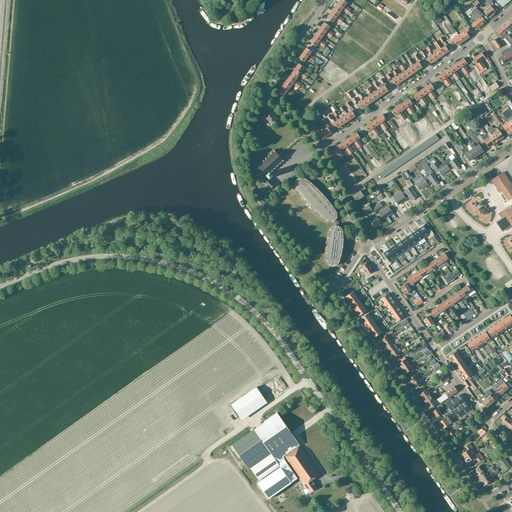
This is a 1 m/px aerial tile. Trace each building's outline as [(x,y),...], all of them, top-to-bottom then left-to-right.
[(492,2),(489,0),(486,0),(485,1),(490,7),(484,12),(489,18),(496,13),(498,11),(495,8),(492,5),(493,4),(492,2)] [(338,4),(334,9),(340,13),(342,10),(344,12),(348,14),(349,12),(348,11),(346,9),(344,8),(338,4)] [(449,8),(444,11),(446,14),(451,11),(456,8),(453,5),(449,8)] [(483,16),(476,8),(471,12),(473,14),(471,16),(473,18),(470,21),(473,24),(473,25),(477,30),(486,22),(481,17),(483,16)] [(334,9),(331,14),(337,18),(340,13),(334,9)] [(395,17),(388,12),(386,15),(393,20),(395,17)] [(331,14),(327,19),(333,23),(335,20),(337,22),(341,24),(342,22),(341,21),(339,19),(337,18),(331,14)] [(437,25),(442,22),(437,16),(433,19),(437,25)] [(511,38),(511,33),(509,30),(511,28),(506,22),(502,26),(511,38)] [(324,23),(321,28),(326,32),(327,32),(330,27),(324,23)] [(511,38),(502,26),(496,31),(501,37),(500,38),(502,40),(504,39),(509,46),(511,43),(511,38)] [(318,32),(317,33),(323,37),(327,32),(326,32),(321,28),(318,32)] [(459,35),(463,42),(470,37),(467,34),(470,32),(468,29),(459,35)] [(317,33),(314,38),(324,45),(325,46),(326,43),(323,41),(321,39),(323,37),(317,33)] [(463,42),(459,35),(450,41),(452,45),(455,43),(457,46),(463,42)] [(314,38),(310,43),(316,47),(318,44),(320,46),(323,48),(325,46),(324,45),(314,38)] [(492,42),(498,49),(501,46),(496,39),(492,42)] [(426,63),(446,52),(442,46),(423,56),(426,63)] [(501,52),(503,56),(500,57),(501,60),(501,61),(502,61),(503,64),(510,61),(510,62),(511,61),(511,54),(511,52),(511,51),(511,47),(506,49),(501,52)] [(306,48),(303,53),(313,61),(314,61),(316,62),(318,64),(320,61),(316,58),(315,59),(315,58),(314,59),(312,57),(312,56),(310,55),(312,52),(306,48)] [(303,53),(299,58),(305,62),(307,59),(312,63),(312,62),(313,61),(303,53)] [(475,54),(471,56),(480,70),(485,67),(481,61),(485,58),(482,53),(477,57),(475,54)] [(410,56),(414,62),(386,79),(391,86),(420,68),(417,64),(419,63),(413,54),(410,56)] [(459,62),(467,73),(469,72),(465,65),(467,64),(464,59),(459,62)] [(467,73),(459,62),(455,65),(458,70),(460,68),(465,75),(467,73)] [(299,64),(295,69),(301,73),(305,68),(299,64)] [(450,68),(458,80),(460,78),(456,72),(458,70),(455,65),(450,68)] [(458,80),(450,68),(446,71),(449,76),(452,74),(456,81),(458,80)] [(295,69),(292,74),(298,78),(299,75),(302,77),(305,79),(306,77),(303,74),(301,73),(295,69)] [(446,71),(442,74),(450,86),(452,84),(447,78),(449,76),(446,71)] [(292,74),(288,78),(300,86),(301,84),(298,82),(296,80),(298,78),(292,74)] [(450,86),(442,74),(437,77),(440,82),(443,80),(447,87),(450,86)] [(288,78),(285,83),(291,87),(293,85),(295,86),(298,89),(298,88),(300,86),(288,78)] [(374,89),(353,103),(357,109),(387,90),(382,82),(379,78),(375,80),(375,81),(371,83),(374,89)] [(285,83),(282,88),(287,92),(289,93),(292,95),(293,96),(294,94),(294,93),(291,91),(289,90),(291,87),(285,83)] [(496,83),(489,87),(492,91),(498,87),(496,83)] [(426,87),(434,99),(435,100),(438,99),(436,97),(432,91),(434,89),(431,84),(426,87)] [(426,87),(422,90),(425,95),(428,94),(432,100),(434,99),(426,87)] [(282,88),(278,93),(284,97),(287,92),(282,88)] [(422,90),(418,93),(426,105),(428,103),(423,97),(425,95),(422,90)] [(426,105),(418,93),(413,96),(416,101),(419,100),(423,106),(426,105)] [(404,102),(413,114),(414,113),(410,106),(413,104),(409,99),(404,102)] [(400,105),(404,110),(406,109),(411,115),(413,114),(404,102),(400,105)] [(493,110),(488,102),(485,104),(490,112),(493,110)] [(400,105),(396,108),(404,120),(406,119),(401,112),(404,110),(400,105)] [(500,113),(506,108),(503,105),(497,109),(500,113)] [(477,110),(481,116),(486,113),(482,107),(477,110)] [(404,120),(396,108),(391,111),(395,117),(397,115),(402,121),(404,120)] [(510,126),(511,128),(511,113),(509,109),(502,114),(504,117),(511,126),(510,126)] [(264,120),(270,127),(277,119),(271,113),(271,114),(267,110),(263,113),(267,118),(264,120)] [(348,110),(329,122),(333,128),(352,116),(348,110)] [(383,115),(378,118),(386,129),(388,128),(384,121),(386,120),(383,115)] [(504,117),(502,118),(504,121),(503,121),(505,125),(503,126),(508,134),(511,131),(511,128),(510,126),(511,126),(504,117)] [(374,121),(377,126),(380,124),(384,131),(386,130),(386,129),(378,118),(374,121)] [(374,121),(369,124),(377,136),(379,134),(375,128),(377,126),(374,121)] [(377,136),(369,124),(365,127),(368,132),(371,130),(375,137),(377,136)] [(327,136),(323,131),(320,133),(317,129),(316,130),(314,126),(312,128),(319,138),(321,137),(322,139),(327,136)] [(323,131),(327,136),(331,133),(329,131),(331,129),(329,126),(323,131)] [(491,130),(498,141),(503,137),(501,135),(503,134),(498,127),(496,129),(495,128),(493,129),(491,126),(489,127),(491,131),(491,130)] [(489,137),(493,144),(498,141),(491,130),(491,131),(489,127),(487,129),(492,136),(489,137)] [(468,131),(476,143),(479,141),(471,129),(468,131)] [(352,136),(360,148),(362,146),(357,140),(360,138),(357,133),(352,136)] [(493,144),(489,137),(489,138),(486,134),(481,137),(488,148),(493,144)] [(360,148),(352,136),(347,139),(351,144),(354,142),(358,149),(360,148)] [(347,139),(343,142),(351,154),(353,152),(349,146),(351,144),(347,139)] [(339,145),(342,150),(345,148),(349,155),(351,154),(343,142),(339,145)] [(471,144),(479,154),(483,151),(479,145),(476,147),(475,145),(475,146),(473,143),(471,144)] [(472,150),(469,151),(474,158),(479,154),(471,144),(470,145),(471,148),(472,150)] [(334,148),(342,160),(344,158),(340,152),(342,150),(339,145),(334,148)] [(474,158),(469,151),(466,147),(464,149),(464,150),(462,152),(464,155),(469,161),(474,158)] [(342,160),(334,148),(330,151),(333,156),(336,155),(340,161),(342,160)] [(284,161),(274,150),(273,151),(274,152),(272,154),(271,153),(271,154),(269,156),(268,155),(268,156),(269,157),(267,159),(266,158),(265,158),(266,159),(264,161),(263,160),(263,161),(263,162),(261,164),(260,163),(261,164),(259,166),(258,165),(257,166),(258,167),(256,168),(257,170),(254,172),(270,189),(275,185),(270,179),(273,176),(270,173),(272,171),(273,172),(274,171),(273,170),(275,169),(276,169),(275,168),(277,166),(278,167),(279,166),(278,165),(280,164),(281,164),(282,164),(281,163),(283,161),(284,162),(284,161)] [(426,158),(416,165),(420,171),(423,169),(426,173),(431,170),(427,164),(429,162),(426,158)] [(444,161),(445,162),(450,169),(453,167),(455,170),(461,166),(455,158),(451,161),(449,158),(444,161)] [(434,159),(429,163),(434,170),(436,168),(441,176),(450,170),(450,169),(445,162),(439,166),(434,159)] [(511,176),(507,169),(491,180),(500,192),(501,191),(503,194),(507,201),(509,199),(511,202),(511,204),(499,213),(502,218),(496,222),(502,231),(511,224),(511,176)] [(423,178),(425,179),(428,185),(432,182),(434,186),(439,182),(431,170),(426,173),(426,174),(427,175),(423,178)] [(423,177),(414,183),(416,185),(420,191),(428,185),(425,179),(423,178),(423,177)] [(297,181),(297,182),(296,183),(296,184),(297,186),(298,188),(301,192),(307,201),(316,210),(323,216),(325,218),(328,220),(329,220),(330,220),(331,220),(333,220),(334,219),(335,217),(335,215),(335,213),(334,212),(331,207),(329,204),(324,199),(319,193),(317,191),(313,187),(308,183),(305,180),(302,179),(300,179),(299,180),(297,181)] [(361,192),(365,189),(363,185),(357,189),(359,192),(353,196),(357,201),(364,196),(361,192)] [(402,193),(406,199),(410,197),(412,201),(417,197),(411,187),(402,193)] [(406,199),(402,193),(400,191),(392,196),(398,206),(407,200),(406,199)] [(373,213),(378,209),(382,206),(380,202),(376,205),(371,208),(368,205),(362,209),(363,211),(362,212),(364,215),(365,214),(366,214),(371,210),(373,213)] [(376,217),(370,222),(373,227),(380,222),(382,220),(383,221),(393,214),(388,207),(376,216),(376,217)] [(423,226),(417,230),(423,238),(429,234),(430,236),(433,234),(430,229),(427,231),(423,226)] [(336,227),(334,228),(333,228),(332,230),(331,233),(330,236),(329,238),(328,241),(328,246),(327,251),(327,253),(327,256),(328,261),(328,262),(329,263),(330,264),(331,265),(333,265),(334,265),(336,264),(336,263),(337,262),(338,259),(339,257),(340,253),(340,249),(341,247),(341,244),(341,242),(341,239),(341,236),(341,232),(341,231),(340,230),(340,229),(339,228),(338,228),(336,227)] [(417,230),(412,234),(418,242),(423,238),(417,230)] [(412,234),(406,238),(412,246),(418,242),(412,234)] [(406,238),(400,242),(406,250),(412,246),(406,238)] [(400,242),(395,245),(401,254),(406,250),(400,242)] [(395,245),(389,249),(395,258),(401,254),(395,245)] [(389,249),(383,253),(387,259),(384,261),(388,266),(391,264),(389,262),(395,258),(389,249)] [(439,257),(445,265),(447,268),(449,266),(445,261),(448,259),(444,253),(439,257)] [(439,257),(433,261),(437,267),(439,269),(445,265),(439,257)] [(433,261),(428,265),(432,270),(433,272),(435,271),(434,269),(437,267),(433,261)] [(362,267),(368,275),(373,272),(367,264),(362,267)] [(423,268),(427,274),(432,270),(428,265),(423,268)] [(427,274),(423,268),(417,272),(421,278),(422,278),(427,274)] [(454,278),(458,275),(460,274),(457,269),(451,274),(453,277),(454,278)] [(417,272),(412,276),(416,282),(420,279),(421,280),(423,279),(422,278),(421,278),(417,272)] [(407,280),(409,282),(412,287),(414,285),(413,284),(416,282),(412,276),(407,280)] [(412,287),(409,282),(406,284),(401,287),(406,294),(411,291),(409,289),(412,287)] [(462,290),(467,298),(469,296),(468,294),(471,292),(467,286),(462,290)] [(456,294),(460,299),(464,297),(465,299),(467,298),(462,290),(456,294)] [(353,292),(346,297),(349,302),(356,296),(353,292)] [(388,293),(380,299),(384,305),(392,299),(388,293)] [(451,297),(455,303),(460,299),(456,294),(451,297)] [(356,296),(349,302),(352,306),(360,301),(356,296)] [(455,303),(451,297),(446,301),(450,307),(455,303)] [(392,299),(384,305),(388,311),(396,305),(392,299)] [(360,301),(352,306),(356,311),(363,306),(360,301)] [(446,301),(440,305),(444,310),(450,307),(446,301)] [(396,305),(388,311),(392,317),(400,311),(396,305)] [(435,309),(439,314),(442,312),(444,313),(446,312),(444,310),(440,305),(435,309)] [(363,306),(356,311),(359,316),(366,311),(363,306)] [(434,318),(439,314),(435,309),(430,312),(431,315),(434,318)] [(400,311),(392,317),(396,323),(404,317),(400,311)] [(368,313),(361,319),(364,323),(371,318),(368,313)] [(434,318),(431,315),(429,317),(429,316),(424,320),(429,326),(433,323),(432,321),(435,319),(434,318)] [(371,318),(364,323),(367,328),(375,323),(371,318)] [(505,318),(500,321),(506,329),(510,326),(505,318)] [(500,321),(496,324),(501,332),(506,329),(500,321)] [(375,323),(367,328),(371,333),(378,328),(375,323)] [(496,324),(491,328),(496,335),(501,332),(496,324)] [(378,328),(371,333),(374,338),(381,333),(378,328)] [(491,328),(487,331),(492,338),(496,335),(491,328)] [(380,338),(384,344),(390,340),(387,337),(393,333),(391,331),(380,338)] [(485,332),(480,335),(486,342),(490,339),(485,332)] [(480,335),(476,338),(481,345),(486,342),(480,335)] [(476,338),(471,341),(476,349),(481,345),(476,338)] [(390,340),(384,344),(388,349),(395,344),(393,341),(391,342),(390,340)] [(395,344),(388,349),(391,354),(396,350),(398,348),(396,346),(399,344),(400,343),(399,341),(395,344)] [(471,341),(467,344),(472,352),(476,349),(471,341)] [(396,350),(391,354),(394,358),(405,351),(404,348),(398,352),(396,350)] [(456,351),(449,356),(452,361),(459,356),(456,351)] [(459,356),(452,361),(455,366),(462,360),(459,356)] [(398,364),(402,369),(409,364),(404,357),(400,360),(401,361),(398,364)] [(462,360),(455,366),(458,370),(466,365),(462,360)] [(409,364),(402,369),(405,373),(408,371),(410,373),(413,370),(409,364)] [(466,365),(458,370),(461,375),(469,370),(466,365)] [(436,372),(439,376),(444,373),(441,368),(436,372)] [(469,370),(461,375),(464,379),(472,374),(469,370)] [(409,379),(412,384),(418,380),(418,379),(416,377),(416,376),(419,374),(418,373),(409,379)] [(426,384),(421,377),(418,379),(418,380),(412,384),(413,385),(412,385),(414,388),(415,387),(416,389),(420,386),(421,388),(426,384)] [(501,379),(497,383),(500,386),(505,391),(508,387),(501,379)] [(497,383),(491,388),(494,391),(496,390),(500,395),(505,391),(500,386),(497,383)] [(445,395),(435,402),(436,404),(437,405),(457,391),(454,386),(445,393),(446,395),(445,396),(445,395)] [(419,394),(423,399),(429,394),(428,392),(431,389),(430,387),(426,389),(419,394)] [(429,394),(423,399),(426,403),(432,399),(430,396),(434,393),(434,394),(437,392),(435,389),(429,394)] [(244,418),(268,401),(260,390),(236,407),(244,418)] [(486,392),(483,395),(486,398),(490,403),(494,400),(490,395),(491,393),(489,390),(487,392),(486,392)] [(452,400),(447,403),(457,418),(470,409),(459,395),(452,400)] [(479,399),(477,400),(481,404),(482,402),(486,407),(490,403),(486,398),(483,395),(481,397),(479,399)] [(432,399),(426,403),(430,408),(436,404),(435,402),(432,399)] [(442,414),(442,413),(439,410),(443,407),(441,405),(437,408),(432,412),(436,418),(442,414)] [(442,414),(445,418),(439,422),(444,429),(453,422),(449,416),(454,413),(450,407),(442,413),(442,414)] [(502,422),(508,427),(511,421),(511,411),(511,412),(511,415),(509,419),(506,417),(502,422)] [(299,445),(277,413),(254,429),(277,461),(299,446),(299,445)] [(446,432),(452,440),(457,436),(455,433),(457,432),(454,427),(446,432)] [(254,429),(232,445),(248,468),(252,466),(253,466),(251,467),(259,480),(280,465),(277,461),(254,429)] [(461,454),(465,458),(475,451),(472,447),(469,443),(465,447),(467,450),(461,454)] [(300,445),(299,446),(283,457),(306,488),(310,493),(317,488),(312,480),(320,474),(300,445)] [(475,451),(465,458),(467,462),(475,457),(478,462),(483,458),(479,452),(477,454),(475,451)] [(268,500),(298,479),(284,458),(278,462),(281,466),(256,484),(268,500)] [(479,466),(474,469),(478,474),(476,476),(480,481),(492,473),(494,471),(491,468),(486,471),(487,472),(484,474),(482,471),(479,466)] [(492,473),(480,481),(484,486),(490,482),(493,480),(491,477),(494,476),(492,473)]
